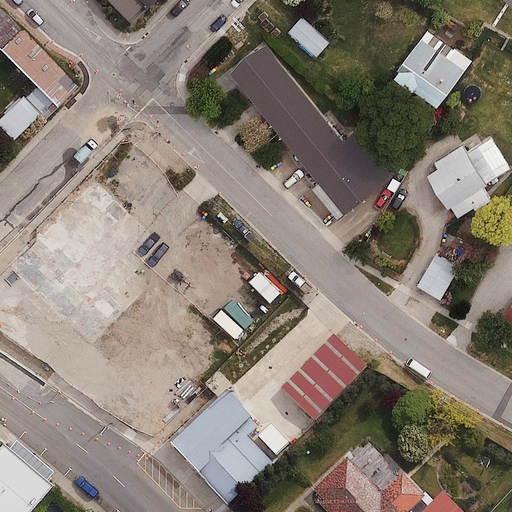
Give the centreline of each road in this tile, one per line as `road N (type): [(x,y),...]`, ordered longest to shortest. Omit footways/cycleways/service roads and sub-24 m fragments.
road 1 (residential): [(132,82),(371,309),(511,404)]
road 2 (secondary): [(149,511),(81,446),(0,386)]
road 3 (tertiary): [(0,218),(132,82)]
